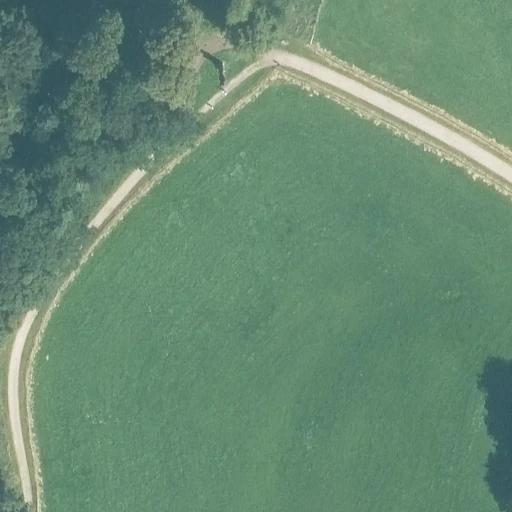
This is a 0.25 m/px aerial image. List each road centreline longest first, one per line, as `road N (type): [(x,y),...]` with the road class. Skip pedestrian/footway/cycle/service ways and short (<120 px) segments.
road 1 (track): [(198,22),(178,108),(52,255),(29,300),(11,384),(22,511)]
road 2 (track): [(511,173),(353,87),(198,22)]
